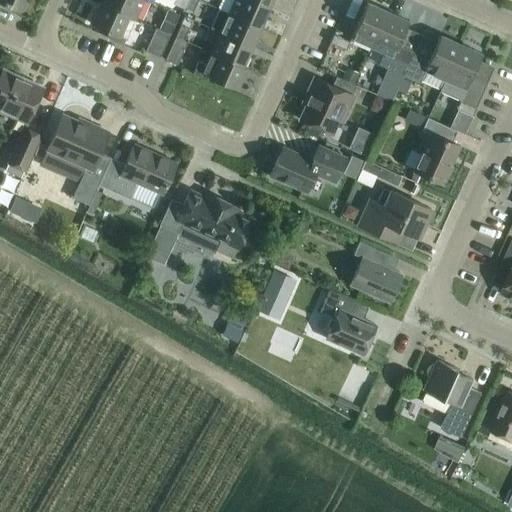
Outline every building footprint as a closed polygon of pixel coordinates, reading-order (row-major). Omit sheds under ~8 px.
[(25,0),(27,1),(27,0),(0,0),(21,9),(24,0),(25,0)] [(134,17),(141,0),(104,0),(103,3),(134,17)] [(184,9),(184,7),(187,0),(172,0),(171,3),(184,9)] [(192,11),(197,0),(187,0),(184,7),(192,11)] [(220,0),(217,8),(259,26),(268,7),(253,0),(220,0)] [(124,38),(132,20),(134,17),(103,3),(99,2),(90,23),(124,38)] [(371,46),(387,11),(366,2),(351,37),(371,46)] [(250,46),(259,26),(217,8),(218,9),(210,27),(219,32),(250,46)] [(402,75),(412,51),(397,44),(408,21),(387,11),(371,46),(383,51),(378,64),(402,75)] [(183,40),(188,28),(180,25),(175,36),(183,40)] [(169,33),(160,29),(155,41),(150,38),(145,50),(159,57),(169,33)] [(242,66),(242,65),(250,46),(219,32),(210,52),(242,66)] [(345,49),(349,41),(333,34),(329,42),(345,49)] [(444,79),(460,44),(439,35),(428,58),(412,51),(402,75),(419,82),(425,70),(444,79)] [(176,64),(184,46),(187,41),(183,40),(175,36),(165,59),(176,64)] [(481,53),(460,44),(444,79),(439,91),(459,100),(456,108),(472,115),(486,83),(470,76),(481,53)] [(242,66),(210,52),(205,64),(197,61),(191,72),(200,76),(201,73),(236,88),(245,67),(242,65),(242,66)] [(0,110),(26,122),(31,110),(39,92),(22,85),(25,79),(2,69),(0,74),(0,110)] [(355,85),(335,76),(331,85),(314,77),(307,90),(311,92),(299,119),(330,133),(337,118),(340,120),(352,95),(351,94),(355,85)] [(382,115),(389,101),(376,95),(369,109),(382,115)] [(417,111),(434,119),(439,108),(422,100),(417,111)] [(89,127),(61,114),(46,148),(85,166),(72,196),(88,204),(97,184),(110,157),(98,152),(107,131),(90,124),(89,127)] [(441,183),(458,145),(451,142),(457,130),(427,117),(421,129),(430,133),(413,170),(441,183)] [(18,182),(24,169),(40,134),(23,127),(2,174),(18,182)] [(167,180),(175,162),(133,143),(124,163),(110,157),(97,184),(129,198),(136,182),(161,193),(167,180)] [(334,182),(345,157),(318,145),(311,159),(282,146),(269,175),(305,192),(314,173),(334,182)] [(383,177),(391,157),(378,152),(370,172),(383,177)] [(369,198),(358,224),(367,229),(386,237),(391,225),(417,236),(430,208),(411,200),(390,190),(383,187),(376,201),(369,198)] [(95,208),(102,192),(95,190),(89,205),(95,208)] [(206,198),(189,190),(182,204),(171,198),(162,217),(159,223),(178,232),(182,222),(219,240),(215,249),(232,257),(236,248),(238,248),(251,219),(235,211),(237,206),(208,193),(206,198)] [(511,297),(511,237),(511,238),(498,269),(510,274),(501,292),(511,297)] [(388,301),(400,274),(368,259),(373,247),(359,241),(353,254),(361,257),(349,284),(388,301)] [(276,274),(260,309),(278,317),(293,282),(276,274)] [(362,354),(375,324),(349,313),(354,300),(336,292),(329,288),(319,311),(334,317),(325,337),(362,354)] [(459,369),(438,359),(436,364),(433,364),(431,365),(429,365),(428,368),(427,371),(428,373),(429,375),(430,376),(425,388),(428,389),(423,401),(447,412),(441,427),(462,436),(481,392),(469,387),(473,379),(458,372),(459,369)] [(511,392),(508,391),(491,429),(511,438),(511,392)] [(459,461),(466,446),(441,435),(435,447),(459,461)]
